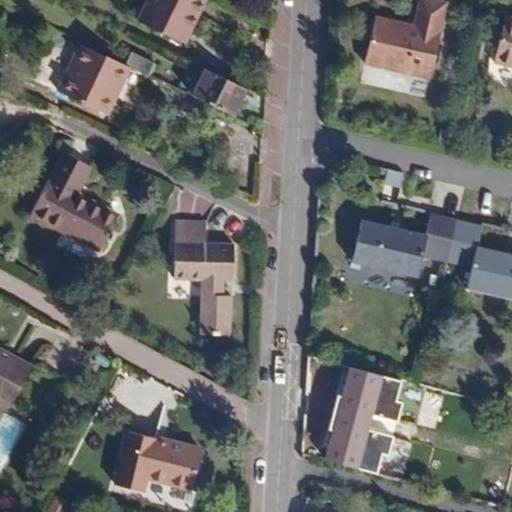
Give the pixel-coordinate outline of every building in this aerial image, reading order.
[(185,42),(205,0),(148,0),(139,19),(185,42)] [(428,77),(445,2),(437,0),(417,0),(412,24),(375,16),(365,63),(428,77)] [(511,67),(511,18),(505,17),(494,63),(511,67)] [(122,84),(131,65),(126,62),(82,41),(58,91),(100,111),(114,81),(122,84)] [(154,62),(132,51),(126,62),(131,65),(149,73),(154,62)] [(233,114),(246,88),(205,68),(192,94),(233,114)] [(108,114),(122,84),(114,81),(100,111),(108,114)] [(119,214),(77,192),(91,165),(64,151),(50,178),(49,178),(30,213),(101,249),(119,214)] [(511,256),(476,248),(481,226),(430,215),(424,236),(360,221),(351,261),(416,276),(422,254),(471,266),(466,288),(511,298),(511,256)] [(233,279),(234,244),(206,243),(207,220),(175,220),(174,277),(202,278),(201,312),(203,314),(202,330),(214,331),(214,334),(232,334),(233,296),(224,296),(225,280),(233,279)] [(0,400),(11,406),(32,366),(0,348),(0,400)] [(326,432),(330,362),(308,356),(304,431),(326,432)] [(400,381),(347,367),(322,461),(377,476),(383,455),(389,456),(394,437),(370,431),(374,415),(396,420),(400,404),(394,403),(400,381)] [(192,488),(201,448),(128,431),(115,486),(143,492),(147,477),(192,488)] [(67,511),(70,500),(53,496),(48,511),(67,511)]
